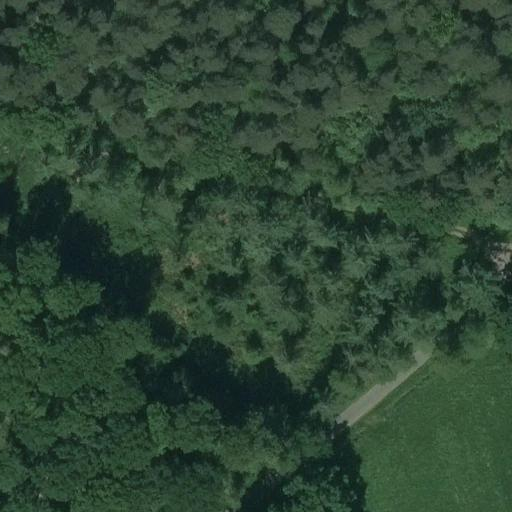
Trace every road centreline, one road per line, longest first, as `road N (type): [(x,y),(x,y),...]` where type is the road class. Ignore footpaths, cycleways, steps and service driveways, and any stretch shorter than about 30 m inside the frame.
road 1 (track): [(511,247),(43,133),(0,115)]
road 2 (unclassified): [(232,511),(511,272)]
